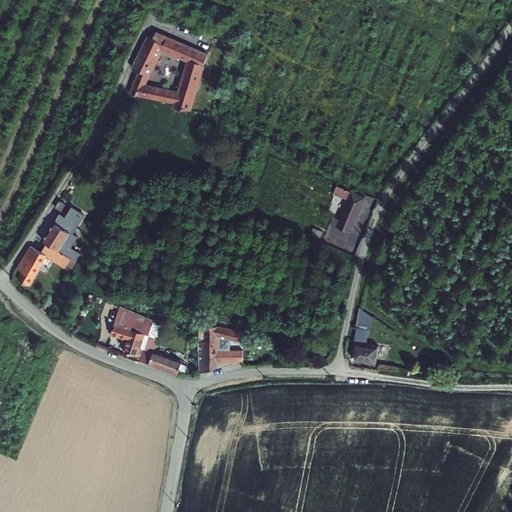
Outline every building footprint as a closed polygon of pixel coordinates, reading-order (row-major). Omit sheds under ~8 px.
[(207,52),(156,28),(154,35),(162,49),(185,60),(174,88),(142,81),(136,96),(191,111),(207,52)] [(142,81),(162,49),(154,35),(147,35),(129,66),(136,68),(127,93),(136,96),(142,81)] [(338,184),(336,188),(345,192),(347,187),(338,184)] [(333,213),(329,222),(352,232),(367,196),(352,190),(341,216),(333,213)] [(59,212),(45,234),(72,250),(77,243),(68,237),(77,223),(59,212)] [(20,272),(33,280),(51,249),(48,247),(52,241),(41,234),(37,241),(34,239),(20,263),(24,266),(20,272)] [(123,352),(134,356),(140,338),(153,342),(154,336),(141,332),(148,312),(132,307),(125,329),(113,325),(110,336),(127,342),(123,352)] [(200,340),(200,375),(219,368),(219,363),(225,363),(225,349),(219,348),(219,338),(224,336),(237,339),(239,331),(216,325),(206,325),(205,340),(200,340)] [(376,361),(379,346),(360,342),(363,326),(358,325),(351,356),(376,361)] [(170,351),(143,345),(141,355),(168,361),(170,351)]
